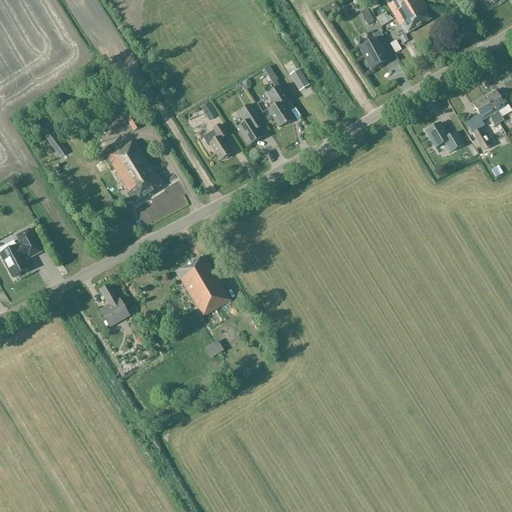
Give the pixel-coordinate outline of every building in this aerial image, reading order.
[(384,0),(405,35),(430,20),(425,11),(427,10),(421,0),(384,0)] [(391,22),(386,13),(375,19),(380,28),(391,22)] [(375,23),(371,16),(364,20),(367,27),(375,23)] [(386,43),(380,32),(373,36),(375,40),(358,48),(371,71),(390,61),(382,46),(386,43)] [(405,35),(399,38),(403,44),(409,41),(405,35)] [(264,70),(272,82),(276,89),(267,95),(275,107),(268,111),(279,129),(285,125),(286,126),(293,121),(282,104),(288,100),(276,82),(278,81),(269,67),(264,70)] [(300,70),(290,76),(290,77),(299,92),(309,86),(300,70)] [(511,112),(508,106),(505,108),(495,91),(483,97),(499,124),(504,121),(502,118),(511,112)] [(499,124),(483,97),(472,104),(482,121),(489,117),(494,126),(499,124)] [(217,116),(209,104),(201,109),(209,122),(217,116)] [(264,126),(258,116),(251,105),(238,114),(245,124),(238,128),(249,146),(263,137),(258,130),(264,126)] [(122,113),(134,132),(140,128),(137,123),(141,120),(132,107),(122,113)] [(448,136),(440,123),(425,132),(435,149),(444,143),(450,153),(463,145),(455,132),(448,136)] [(221,161),(232,154),(222,139),(227,136),(220,126),(213,130),(214,131),(202,138),(208,147),(210,145),(221,161)] [(472,134),(472,135),(470,136),(473,142),(479,153),(480,153),(483,158),(488,156),(485,150),(491,147),(481,129),(472,134)] [(46,139),(57,155),(64,150),(53,134),(46,139)] [(135,202),(162,186),(134,142),(126,147),(125,146),(107,157),(135,202)] [(473,158),(478,155),(472,145),(467,148),(473,158)] [(497,165),(488,169),(492,178),(501,173),(497,165)] [(42,253),(29,229),(15,237),(19,244),(0,253),(0,257),(12,280),(31,270),(26,262),(42,253)] [(230,301),(203,256),(176,273),(202,317),(230,301)] [(109,286),(100,291),(109,306),(99,311),(109,328),(129,317),(119,300),(118,301),(109,286)] [(208,349),(214,357),(219,354),(214,345),(208,349)]
